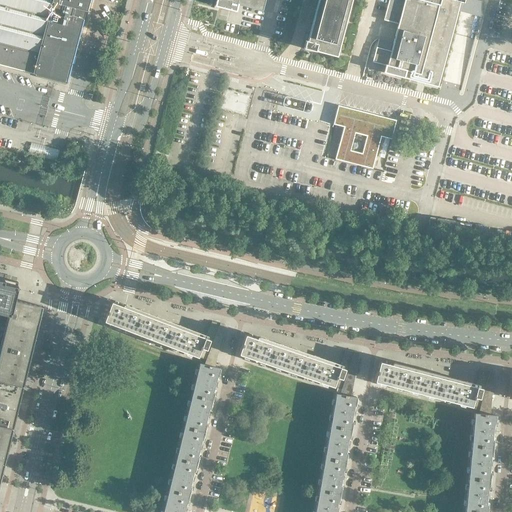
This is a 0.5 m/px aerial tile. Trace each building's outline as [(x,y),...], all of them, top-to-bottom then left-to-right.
[(85,10),(87,0),(0,0),(0,64),(33,74),(54,79),(59,81),(65,84),(67,83),(70,73),(68,72),(73,53),(82,19),(82,18),(84,11),(88,12),(88,11),(85,10)] [(406,72),(406,71),(421,75),(440,0),(216,0),(215,5),(214,5),(214,6),(236,12),(236,11),(237,5),(262,11),(264,0),(318,0),(307,41),(305,41),(306,42),(304,48),(303,49),(316,52),(316,51),(337,57),(351,0),(388,0),(383,20),(398,24),(391,50),(387,65),(385,65),(386,65),(384,72),(383,72),(383,73),(404,78),(406,71),(406,72)] [(244,113),(247,100),(248,98),(248,97),(226,91),(222,107),(244,113)] [(347,107),(347,109),(341,107),(341,106),(338,105),(333,124),(335,125),(343,127),(335,158),(335,159),(373,169),(373,168),(374,166),(374,165),(374,164),(374,163),(375,162),(376,157),(381,137),(391,139),(394,127),(396,120),(393,119),(393,120),(387,119),(387,118),(386,118),(386,119),(380,117),(381,116),(380,116),(380,117),(374,116),(374,114),(373,114),(373,115),(367,114),(368,113),(367,113),(366,114),(361,112),(361,111),(360,111),(360,112),(354,110),(354,109),(353,110),(347,109),(348,108),(347,107)] [(57,161),(59,150),(31,143),(29,154),(57,161)] [(42,308),(43,306),(41,306),(37,306),(38,305),(37,305),(36,305),(33,304),(32,304),(28,303),(27,303),(23,302),(22,301),(22,302),(19,301),(18,300),(17,301),(14,300),(14,299),(13,299),(14,298),(13,298),(14,294),(15,293),(14,293),(15,290),(16,289),(15,289),(16,285),(17,285),(18,281),(16,281),(10,280),(9,279),(9,280),(4,278),(3,278),(0,277),(0,481),(1,480),(0,480),(1,476),(2,476),(2,475),(1,475),(2,471),(3,471),(3,470),(4,466),(4,465),(4,464),(3,465),(1,465),(4,454),(6,454),(6,455),(7,455),(7,454),(6,454),(8,450),(8,449),(9,445),(9,444),(10,439),(11,438),(10,438),(11,434),(12,434),(12,433),(13,429),(13,428),(14,427),(13,427),(15,418),(16,418),(16,416),(20,398),(21,398),(21,396),(23,388),(24,385),(23,385),(24,381),(25,381),(25,380),(24,380),(26,376),(26,375),(27,371),(27,370),(28,365),(29,364),(28,364),(29,360),(30,360),(30,359),(29,359),(29,360),(27,359),(29,348),(32,349),(31,349),(32,350),(33,349),(32,349),(33,344),(34,344),(34,343),(33,343),(34,339),(35,339),(35,338),(36,334),(36,333),(37,329),(38,328),(37,328),(38,323),(39,323),(39,322),(40,318),(40,317),(41,313),(41,312),(42,308)] [(125,307),(111,302),(104,321),(198,357),(201,347),(206,349),(210,339),(213,341),(215,336),(207,333),(205,338),(191,332),(192,330),(188,329),(187,331),(160,320),(161,318),(157,317),(156,319),(129,309),(130,307),(126,305),(125,307)] [(218,353),(225,324),(212,321),(207,333),(215,336),(213,341),(210,339),(206,349),(201,347),(198,357),(212,362),(216,353),(218,353)] [(238,354),(320,382),(333,386),(336,377),(341,378),(344,368),(348,370),(350,365),(341,362),(340,367),(326,362),(327,360),(322,358),(321,361),(295,351),(295,349),(291,348),(290,350),(263,341),(264,338),(260,337),(259,339),(245,334),(238,354)] [(353,382),(359,352),(354,352),(345,350),(341,362),(350,365),(348,370),(344,368),(341,378),(336,377),(333,386),(348,391),(351,381),(353,382)] [(457,403),(471,406),(474,397),(478,398),(481,388),(484,389),(485,384),(477,382),(476,386),(462,383),(462,381),(458,379),(457,381),(430,374),(430,372),(426,371),(425,373),(398,366),(398,364),(394,363),(393,365),(379,361),(374,381),(457,403)] [(216,382),(219,368),(199,363),(191,394),(211,399),(215,386),(216,387),(217,383),(218,382),(216,382)] [(491,401),(494,371),(489,370),(489,371),(480,370),(477,382),(485,384),(484,389),(481,388),(478,398),(474,397),(471,406),(475,407),(474,413),(485,414),(489,401),(491,401)] [(353,411),(356,397),(335,393),(330,425),(350,429),(353,416),(354,416),(355,411),(353,411)] [(208,413),(211,399),(191,394),(184,426),(204,431),(207,418),(209,418),(210,414),(208,413)] [(495,434),(495,430),(495,429),(493,429),(494,415),(485,414),(474,413),(471,446),(491,447),(492,434),(495,434)] [(349,448),(349,443),(348,443),(350,429),(330,425),(324,458),(345,461),(347,447),(349,448)] [(200,445),(204,431),(184,426),(176,458),(196,463),(199,450),(201,450),(202,446),(200,445)] [(492,466),(492,462),(490,461),(491,447),(471,446),(468,478),(488,480),(489,466),(492,466)] [(193,477),(196,463),(176,458),(168,490),(188,495),(192,481),(193,481),(194,477),(193,477)] [(344,476),(342,475),(345,461),(324,458),(319,490),(339,493),(341,480),(343,480),(344,476)] [(489,499),(489,495),(489,494),(487,494),(488,480),(468,478),(465,511),(479,511),(485,511),(486,499),(489,499)] [(185,511),(187,508),(185,508),(188,495),(168,490),(162,511),(185,511)] [(336,511),(337,511),(338,508),(337,507),(339,493),(319,490),(314,511),(335,511),(336,511)]
